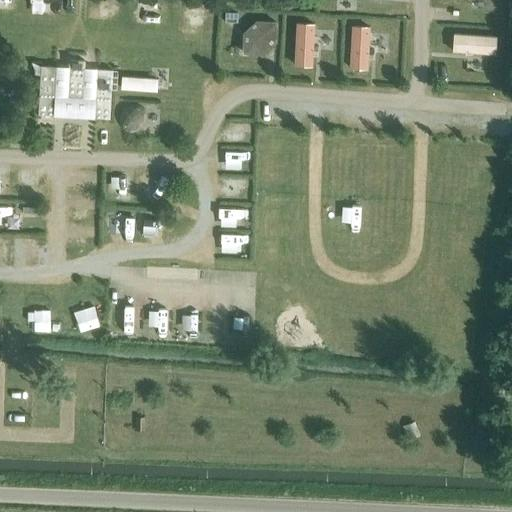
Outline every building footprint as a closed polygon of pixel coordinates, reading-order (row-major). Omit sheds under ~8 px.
[(0,0),(0,11),(18,11),(17,0),(0,0)] [(225,11),(225,21),(236,21),(237,11),(225,11)] [(256,17),(242,31),(240,49),(260,52),(276,38),(275,18),(256,17)] [(298,19),(296,64),(315,64),(316,20),(298,19)] [(370,67),(372,24),(353,23),(351,66),(370,67)] [(454,49),(497,51),(498,33),(455,31),(454,49)] [(54,114),(54,111),(67,111),(66,115),(82,116),(82,112),(94,113),(94,117),(110,118),(113,69),(97,68),(97,70),(85,69),(85,60),(69,59),(69,68),(57,67),(57,66),(41,65),(39,114),(54,114)] [(123,86),(159,88),(160,76),(124,74),(123,86)] [(124,105),(124,126),(148,126),(148,105),(124,105)] [(285,145),(286,133),(267,132),(267,144),(285,145)] [(221,197),(240,197),(240,179),(221,179),(221,197)] [(72,198),(93,199),(94,181),(73,180),(72,198)]
